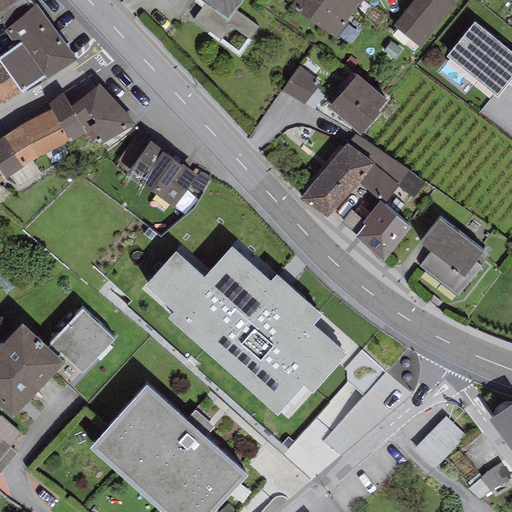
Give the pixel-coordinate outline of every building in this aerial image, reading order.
[(0,0),(0,13),(5,22),(28,0),(0,0)] [(28,0),(5,22),(13,37),(21,32),(43,67),(47,72),(77,52),(39,0),(28,0)] [(245,0),(196,0),(229,24),(245,0)] [(296,0),(291,7),(336,39),(363,0),(296,0)] [(450,0),(416,0),(394,29),(421,50),(456,4),(450,0)] [(511,56),(473,25),(446,59),(498,100),(509,86),(511,82),(511,56)] [(0,50),(19,82),(43,67),(21,32),(13,37),(0,44),(0,50)] [(0,100),(22,88),(19,82),(0,50),(0,100)] [(320,83),(298,69),(282,92),(304,106),(320,83)] [(99,77),(70,98),(88,126),(90,129),(93,127),(102,140),(136,117),(99,77)] [(388,108),(356,79),(327,110),(359,139),(388,108)] [(63,87),(47,97),(51,104),(72,136),(88,126),(70,98),(63,87)] [(51,104),(38,110),(54,144),(72,136),(51,104)] [(38,110),(20,119),(38,154),(54,144),(38,110)] [(20,119),(2,129),(23,165),(38,154),(20,119)] [(2,129),(0,131),(0,166),(5,175),(23,165),(2,129)] [(197,167),(150,132),(142,142),(126,164),(173,199),(197,167)] [(118,159),(126,164),(142,142),(134,136),(118,159)] [(424,183),(352,136),(347,146),(373,168),(357,186),(379,205),(383,209),(399,190),(413,199),(424,183)] [(300,202),(327,220),(357,186),(373,168),(347,146),(302,198),(303,198),(300,202)] [(210,175),(200,169),(189,186),(200,192),(210,175)] [(383,209),(379,205),(362,227),(364,228),(354,241),(382,265),(410,231),(383,209)] [(481,255),(439,223),(420,247),(429,255),(419,268),(458,298),(481,268),(480,267),(488,257),(483,253),(481,255)] [(204,266),(174,238),(141,274),(173,303),(168,308),(276,407),(299,381),(311,392),(352,347),(319,316),(326,309),(276,263),(269,270),(232,236),(204,266)] [(82,301),(47,337),(63,352),(80,368),(115,331),(82,301)] [(0,334),(0,395),(12,406),(63,352),(47,337),(20,313),(0,334)] [(146,372),(89,437),(171,511),(205,511),(248,464),(146,372)] [(511,400),(491,414),(511,442),(511,400)] [(0,470),(18,451),(10,443),(21,430),(1,412),(0,412),(0,470)] [(446,413),(417,443),(437,462),(466,432),(446,413)] [(484,504),(511,489),(511,485),(506,474),(476,489),(484,504)]
